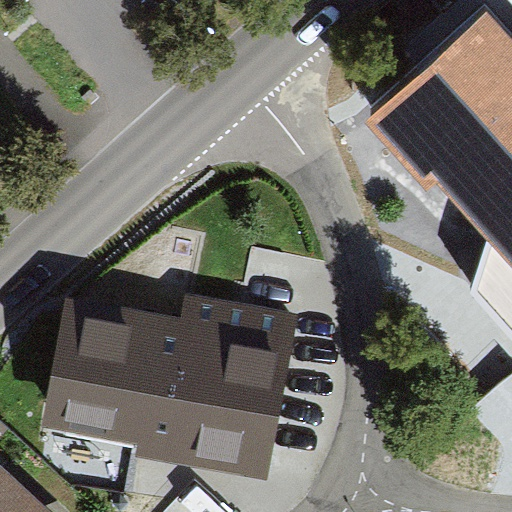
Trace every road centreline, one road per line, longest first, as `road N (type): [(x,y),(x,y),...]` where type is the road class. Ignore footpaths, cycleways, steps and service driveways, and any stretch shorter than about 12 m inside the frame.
road 1 (residential): [(241,73),(305,153),(360,287),(374,371),(367,500)]
road 2 (secondary): [(0,285),(241,73)]
